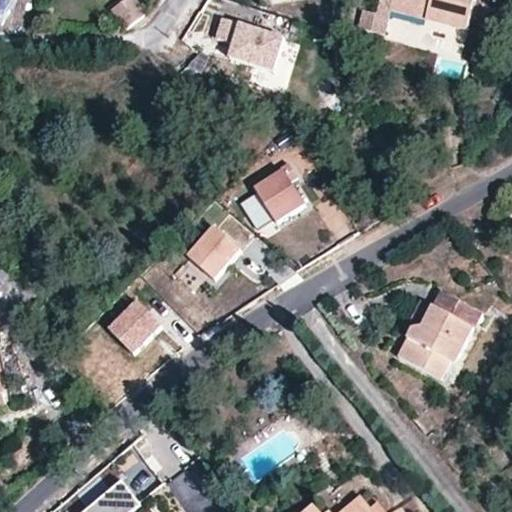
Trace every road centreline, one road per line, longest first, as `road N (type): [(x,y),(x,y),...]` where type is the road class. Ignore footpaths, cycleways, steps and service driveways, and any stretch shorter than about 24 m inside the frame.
road 1 (residential): [(21,511),(122,419),(244,328),(511,174)]
road 2 (residential): [(178,0),(145,42),(0,49)]
